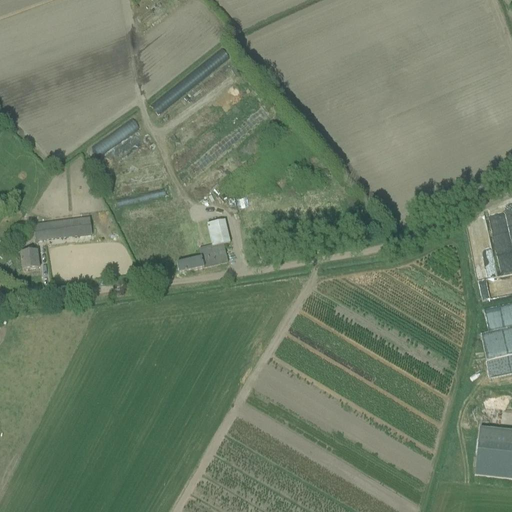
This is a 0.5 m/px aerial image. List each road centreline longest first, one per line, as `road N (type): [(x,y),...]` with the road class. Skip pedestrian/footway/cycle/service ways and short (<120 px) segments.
road 1 (unclassified): [(0,290),(30,298),(381,249),(511,197)]
road 2 (track): [(315,260),(175,511)]
